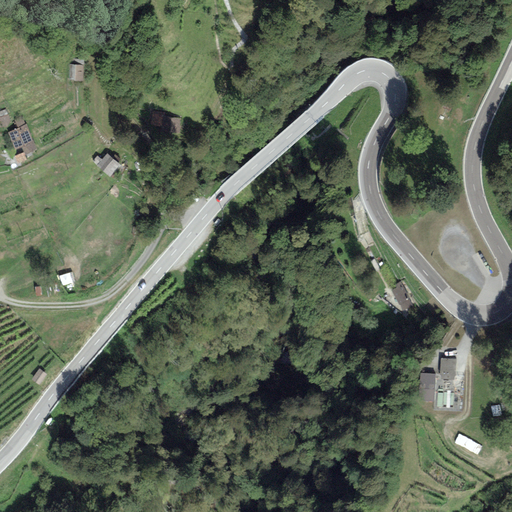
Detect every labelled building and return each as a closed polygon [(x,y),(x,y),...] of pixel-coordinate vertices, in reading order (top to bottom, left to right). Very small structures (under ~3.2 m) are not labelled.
[(84,66),(69,65),(69,81),(84,81),(84,66)] [(165,112),(152,112),(152,126),(162,126),(162,131),(181,132),(181,118),(165,118),(165,112)] [(14,119),(18,128),(25,125),(21,116),(14,119)] [(18,128),(7,132),(15,150),(21,148),(23,152),(24,155),(37,150),(26,124),(25,125),(18,128)] [(23,152),(14,156),(18,164),(27,161),(24,155),(23,152)] [(96,166),(109,177),(120,164),(107,153),(102,160),(97,156),(93,162),(97,165),(96,166)] [(400,305),(403,311),(413,306),(400,282),(395,285),(396,288),(391,291),(399,306),(400,305)] [(456,360),(440,359),(439,379),(454,379),(456,360)] [(436,374),(420,373),(418,401),(434,402),(436,374)]
